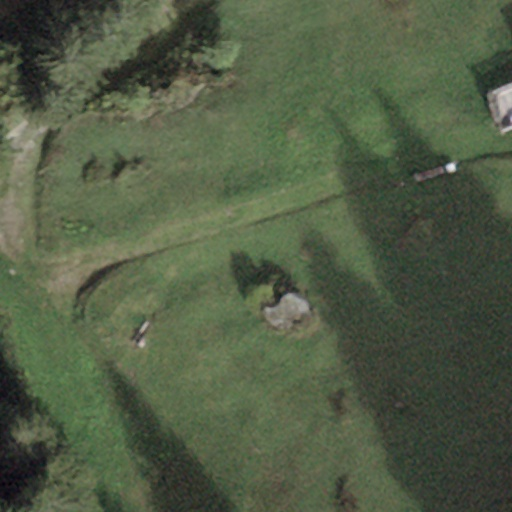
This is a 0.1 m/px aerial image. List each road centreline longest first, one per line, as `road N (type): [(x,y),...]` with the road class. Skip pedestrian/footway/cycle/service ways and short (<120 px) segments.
road 1 (track): [(511,141),(437,152),(132,246),(0,264)]
road 2 (track): [(0,167),(172,0)]
